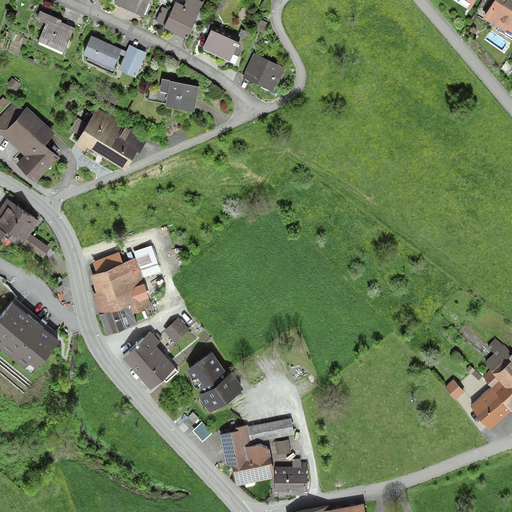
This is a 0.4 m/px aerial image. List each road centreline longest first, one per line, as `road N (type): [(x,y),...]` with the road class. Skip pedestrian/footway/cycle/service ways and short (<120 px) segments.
road 1 (tertiary): [(242,511),(107,363),(89,329),(67,236),(36,199),(0,177)]
road 2 (residential): [(511,442),(398,483),(268,511)]
road 3 (residential): [(64,0),(187,58),(226,82),(254,113)]
road 4 (residential): [(511,108),(421,0)]
